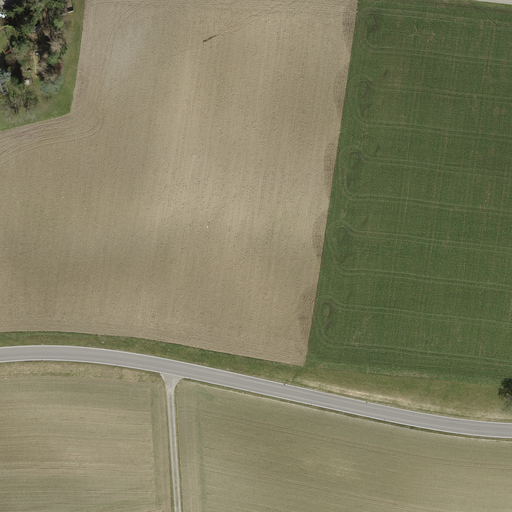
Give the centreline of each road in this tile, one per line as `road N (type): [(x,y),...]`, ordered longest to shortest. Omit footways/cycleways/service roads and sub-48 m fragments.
road 1 (tertiary): [(0,355),(168,365),(409,418),(511,430)]
road 2 (track): [(168,365),(178,511)]
